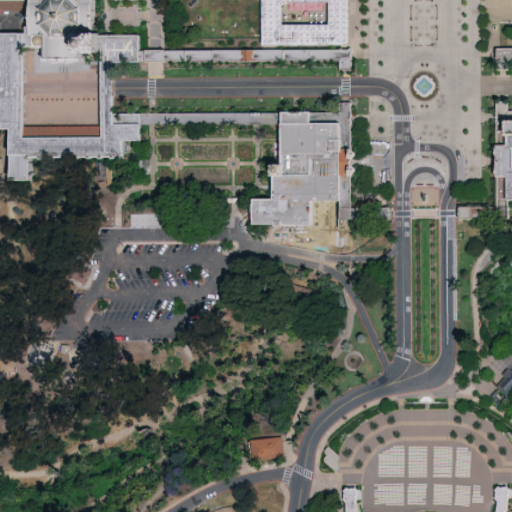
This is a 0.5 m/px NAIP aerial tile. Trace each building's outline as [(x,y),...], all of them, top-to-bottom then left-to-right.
[(0,0),(0,69),(8,69),(8,59),(0,59),(0,10),(34,10),(34,0),(0,0)] [(34,33),(34,10),(34,0),(103,0),(103,19),(103,35),(111,35),(111,51),(92,50),(92,60),(52,60),(53,47),(34,47),(34,33)] [(261,48),(261,0),(348,0),(348,48),(261,48)] [(147,52),(147,35),(111,35),(111,51),(111,62),(111,90),(111,120),(111,127),(34,127),(34,99),(34,90),(34,63),(34,47),(34,33),(8,33),(8,59),(8,69),(8,90),(8,99),(8,128),(20,128),(20,160),(38,160),(132,160),(133,141),(146,141),(147,124),(142,124),(122,124),(122,122),(122,111),(122,89),(122,65),(146,65),(147,52)] [(147,52),(155,52),(167,52),(179,52),(261,51),(351,50),(351,58),(351,62),(351,72),(347,72),(339,72),(339,63),(155,65),(146,65),(147,52)] [(511,62),(509,62),(509,73),(502,73),(499,73),(499,78),(496,73),(495,61),(495,56),(496,50),(500,50),(511,50),(511,62)] [(283,110),(283,124),(284,163),(271,163),(271,176),(276,175),(276,187),(276,198),(254,199),(254,223),(322,222),(322,198),(348,198),(348,218),(353,218),(356,218),(356,215),(356,161),(356,144),(355,120),(355,117),(355,101),(347,101),(341,101),(341,109),(283,110)] [(508,203),(511,202),(511,112),(508,112),(508,103),(506,103),(502,103),(498,103),(496,104),(496,115),(496,118),(496,122),(496,146),(494,146),(494,159),(494,162),(494,167),(494,179),(496,179),(496,210),(459,210),(459,216),(459,222),(499,221),(502,221),(506,221),(508,221),(508,203)] [(283,124),(283,110),(154,111),(122,111),(122,122),(142,122),(142,124),(147,124),(154,124),(180,124),(238,124),(260,124),(283,124)] [(38,160),(20,160),(20,182),(38,182),(38,160)] [(495,388),(498,390),(499,392),(506,398),(511,391),(511,370),(511,372),(508,369),(501,376),(503,379),(495,388)] [(244,445),(245,461),(276,460),(275,443),(244,445)] [(343,491),(356,491),(357,502),(355,503),(354,506),(355,511),(495,511),(497,503),(495,500),(496,490),(507,489),(509,500),(507,503),(507,510),(506,511),(348,511),(346,503),(344,502),(343,491)]
